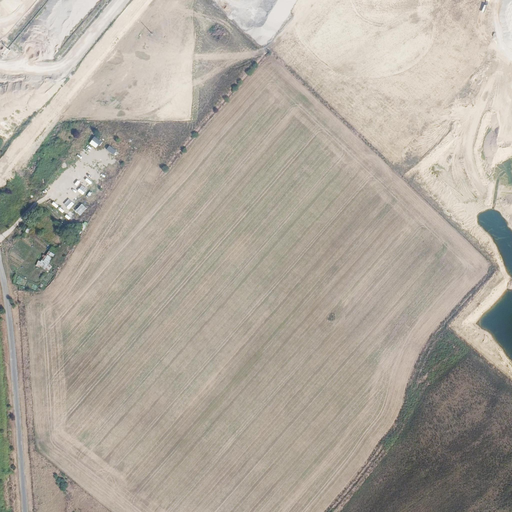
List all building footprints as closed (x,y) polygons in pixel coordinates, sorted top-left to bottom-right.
[(68,177),(72,171),(66,166),(62,172),(68,177)] [(50,183),(56,189),(62,184),(56,178),(50,183)] [(82,187),(87,193),(93,187),(87,182),(82,187)] [(60,211),(66,206),(61,201),(55,205),(60,211)] [(82,204),(76,211),(81,215),(87,208),(82,204)] [(80,233),(88,224),(85,221),(78,231),(80,233)] [(38,260),(36,266),(49,270),(55,253),(48,251),(46,256),(43,255),(41,261),(38,260)]
